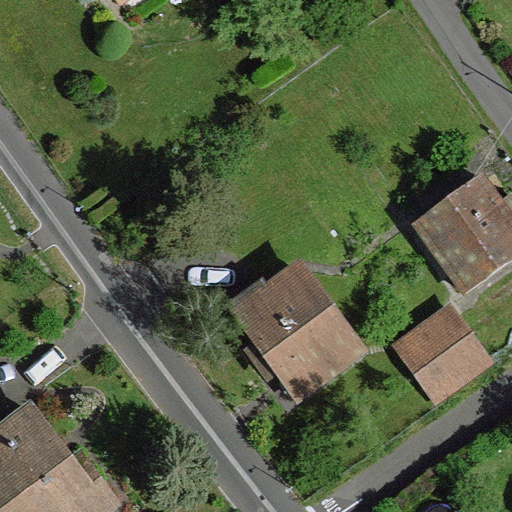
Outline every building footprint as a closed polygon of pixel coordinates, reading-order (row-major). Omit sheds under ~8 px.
[(125,0),(136,15),(157,0),(125,0)] [(511,263),(511,220),(482,179),(418,224),(468,295),(511,263)] [(302,271),(242,315),(301,395),(361,351),(302,271)] [(454,311),(400,347),(439,401),(491,364),(454,311)] [(82,480),(33,414),(6,433),(0,437),(0,511),(106,511),(115,506),(91,474),(82,480)]
